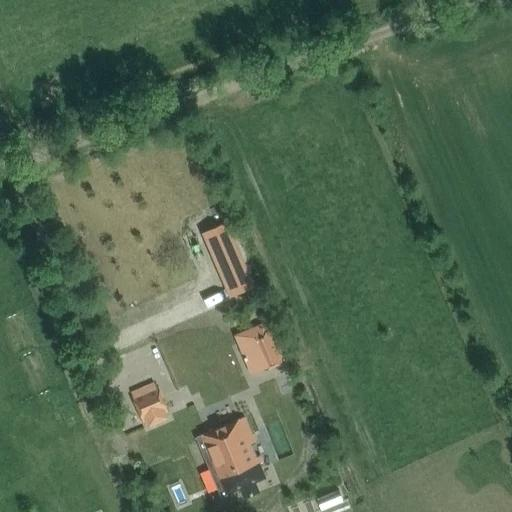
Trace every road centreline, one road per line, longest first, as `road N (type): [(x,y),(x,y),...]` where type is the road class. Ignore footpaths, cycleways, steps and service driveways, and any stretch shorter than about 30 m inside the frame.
road 1 (track): [(15,162),(475,0)]
road 2 (track): [(0,167),(15,162),(111,372)]
